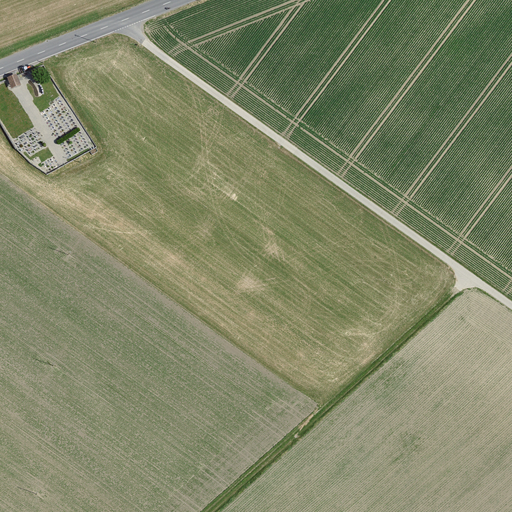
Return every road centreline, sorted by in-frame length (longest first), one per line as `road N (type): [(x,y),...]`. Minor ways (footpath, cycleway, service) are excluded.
road 1 (track): [(116,23),(511,306)]
road 2 (track): [(472,278),(214,511)]
road 3 (tertiary): [(176,0),(0,70)]
